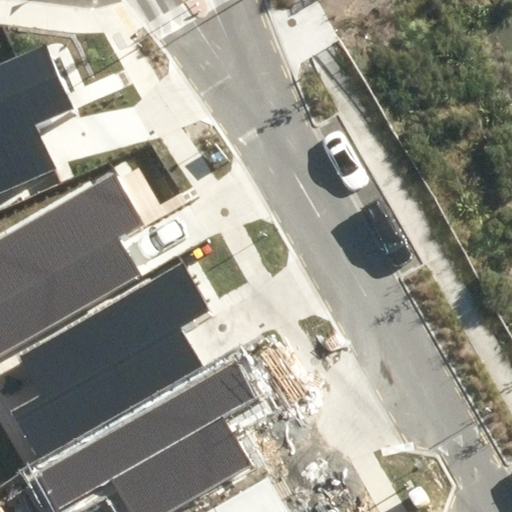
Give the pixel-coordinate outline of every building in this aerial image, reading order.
[(0,191),(54,169),(35,124),(73,107),(44,42),(0,61),(0,191)] [(0,353),(141,272),(120,236),(144,223),(116,175),(0,241),(0,353)] [(36,460),(203,364),(182,328),(209,312),(181,264),(19,357),(42,396),(9,414),(36,460)] [(113,477),(132,511),(170,511),(252,467),(224,416),(256,399),(236,362),(39,473),(56,508),(113,477)] [(291,511),(269,473),(202,511),(291,511)]
